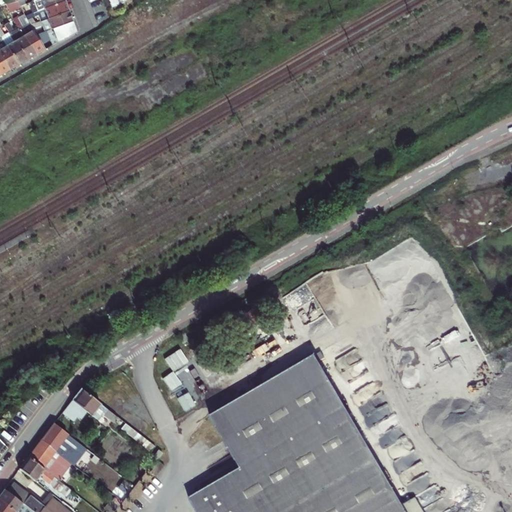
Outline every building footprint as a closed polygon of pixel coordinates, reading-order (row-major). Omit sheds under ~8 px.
[(16,2),(20,9),(25,6),(27,5),(24,0),(16,2)] [(37,0),(34,1),(36,6),(42,4),(44,10),(64,2),(63,0),(37,0)] [(109,0),(114,9),(125,5),(124,2),(129,0),(109,0)] [(44,10),(38,13),(42,22),(68,12),(64,2),(44,10)] [(30,16),(25,6),(20,9),(27,18),(30,16)] [(68,12),(42,22),(41,23),(45,33),(47,32),(72,22),(68,12)] [(30,16),(27,18),(32,27),(35,26),(32,21),(38,17),(36,13),(30,16)] [(13,21),(18,28),(23,36),(35,56),(44,51),(37,36),(35,32),(34,30),(32,27),(27,30),(29,33),(26,35),(14,16),(11,18),(13,21)] [(13,21),(8,24),(14,31),(18,28),(13,21)] [(52,46),(76,33),(72,22),(47,32),(52,46)] [(4,27),(12,37),(27,61),(35,56),(23,36),(18,28),(14,31),(8,24),(4,27)] [(27,61),(12,37),(7,41),(0,32),(0,31),(0,38),(19,65),(27,61)] [(39,35),(37,36),(44,51),(47,49),(42,39),(44,38),(42,34),(39,35)] [(19,65),(0,38),(0,56),(10,70),(19,65)] [(10,70),(0,56),(0,73),(1,75),(10,70)] [(419,511),(414,502),(402,508),(316,357),(210,417),(240,471),(188,499),(195,511),(419,511)] [(86,412),(99,421),(104,415),(114,422),(118,418),(81,390),(78,392),(72,401),(86,412)] [(86,412),(72,401),(63,413),(73,421),(77,416),(81,419),(86,412)] [(73,465),(86,448),(54,424),(42,440),(73,465)] [(73,465),(42,440),(29,458),(60,482),(73,465)] [(158,450),(153,458),(156,461),(159,456),(160,457),(162,454),(158,450)] [(60,482),(29,458),(20,470),(35,482),(40,475),(43,477),(42,478),(50,484),(53,481),(55,482),(54,484),(68,495),(71,491),(60,482)] [(23,505),(4,490),(0,496),(0,500),(15,511),(26,511),(28,509),(23,505)] [(71,491),(68,495),(66,496),(73,502),(77,496),(71,491)] [(30,496),(23,505),(28,509),(31,511),(68,511),(53,498),(48,504),(45,502),(42,505),(30,496)] [(15,511),(0,500),(0,511),(15,511)]
